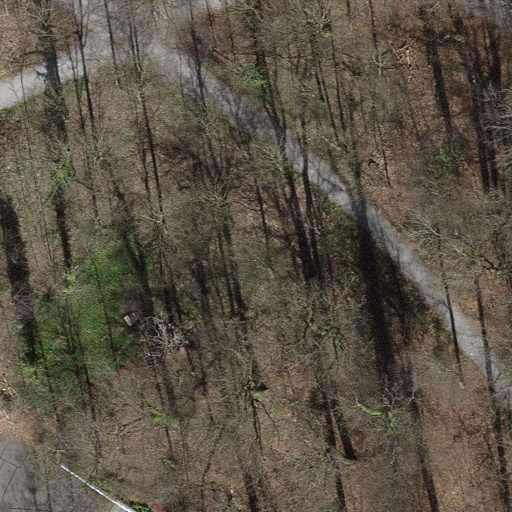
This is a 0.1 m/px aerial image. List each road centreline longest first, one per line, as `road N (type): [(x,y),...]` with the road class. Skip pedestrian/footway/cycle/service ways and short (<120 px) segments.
road 1 (track): [(83,0),(142,36),(403,250),(511,399)]
road 2 (track): [(217,0),(0,93)]
